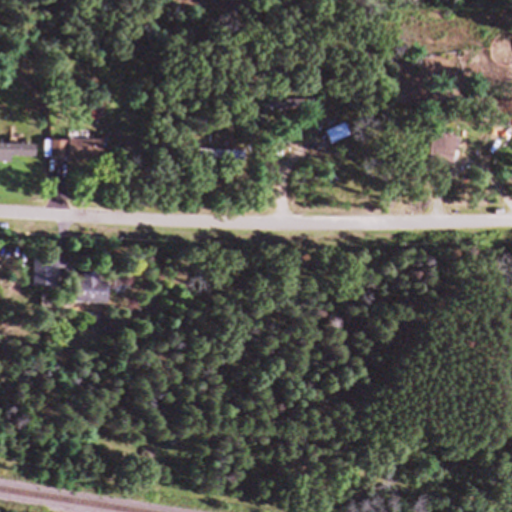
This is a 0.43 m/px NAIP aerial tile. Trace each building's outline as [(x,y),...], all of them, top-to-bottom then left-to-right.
[(323,108),(265,108),(265,122),(323,122),(323,108)] [(454,144),(429,140),(423,170),(449,174),(454,144)] [(51,168),(103,168),(103,148),(51,148),(51,168)] [(0,168),(22,168),(22,151),(0,151),(0,168)] [(203,158),(203,172),(245,172),(245,158),(203,158)] [(58,267),(33,267),(33,297),(58,297),(58,267)] [(76,312),(104,312),(104,281),(76,281),(76,312)]
